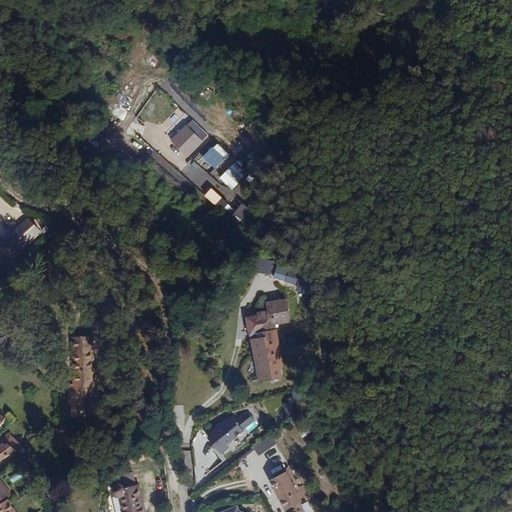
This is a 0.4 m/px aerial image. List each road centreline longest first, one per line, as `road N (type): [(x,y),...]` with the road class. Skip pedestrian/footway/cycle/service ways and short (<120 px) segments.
road 1 (track): [(174,479),(161,408),(170,331),(158,284),(115,247),(25,201),(0,178)]
road 2 (unknown): [(193,511),(191,435),(233,385),(239,316),(260,292)]
